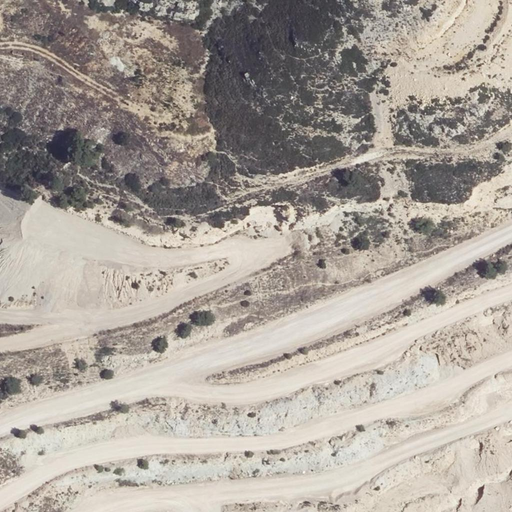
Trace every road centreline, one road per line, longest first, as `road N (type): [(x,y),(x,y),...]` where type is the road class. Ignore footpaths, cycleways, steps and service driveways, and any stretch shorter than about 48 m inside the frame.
road 1 (track): [(511,225),(313,324),(0,428)]
road 2 (track): [(0,45),(38,43),(68,54),(121,98),(153,109),(165,99),(166,80),(116,35),(55,8),(11,11)]
